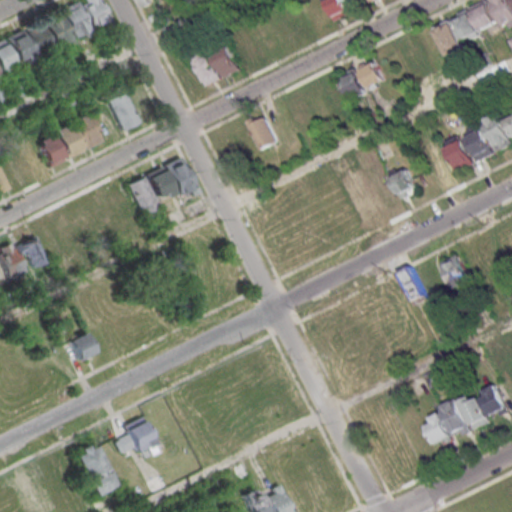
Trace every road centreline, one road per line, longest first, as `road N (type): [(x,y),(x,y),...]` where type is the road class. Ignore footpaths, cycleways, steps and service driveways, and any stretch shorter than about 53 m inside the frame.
road 1 (residential): [(0,218),(434,0)]
road 2 (residential): [(274,309),(116,0)]
road 3 (residential): [(274,309),(0,445)]
road 4 (residential): [(511,186),(274,309)]
road 5 (residential): [(382,511),(274,309)]
road 6 (residential): [(389,511),(511,451)]
